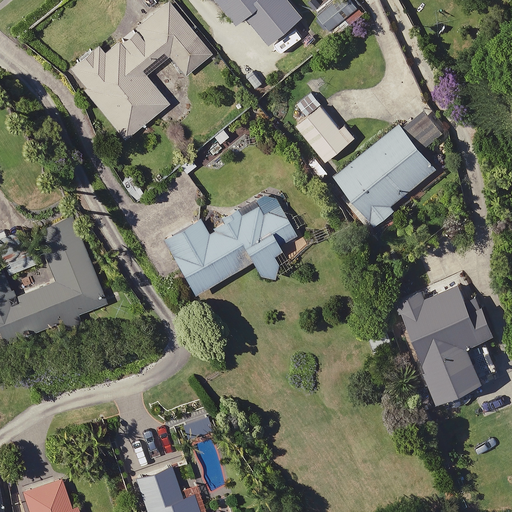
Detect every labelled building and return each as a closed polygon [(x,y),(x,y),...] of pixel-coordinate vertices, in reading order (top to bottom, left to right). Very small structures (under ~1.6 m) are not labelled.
[(307,17),(292,0),(223,0),(244,24),(251,18),(274,45),(307,17)] [(356,23),(336,0),(330,0),(318,11),(339,37),(356,23)] [(214,54),(172,1),(107,52),(102,46),(73,69),(128,138),(171,103),(144,69),(168,50),(188,75),(214,54)] [(345,129),(326,105),(301,125),(330,162),(360,139),(350,126),(345,129)] [(228,124),(215,134),(225,147),(238,137),(228,124)] [(354,193),(348,197),(374,230),(394,215),(393,214),(444,174),(404,124),(340,175),(354,193)] [(311,251),(274,188),(240,209),(225,217),(228,223),(211,233),(203,219),(168,239),(200,294),(257,260),(267,277),(311,251)] [(108,304),(68,207),(34,221),(58,277),(17,295),(7,272),(0,274),(0,349),(82,315),(108,304)] [(14,277),(41,265),(33,248),(7,259),(14,277)] [(472,300),(460,272),(432,284),(402,297),(446,400),(489,382),(473,344),(495,335),(485,312),(479,297),(472,300)] [(397,346),(391,330),(373,336),(379,353),(397,346)] [(185,496),(176,467),(141,479),(151,511),(202,511),(196,493),(185,496)] [(75,508),(64,475),(26,487),(33,511),(85,511),(84,505),(75,508)]
